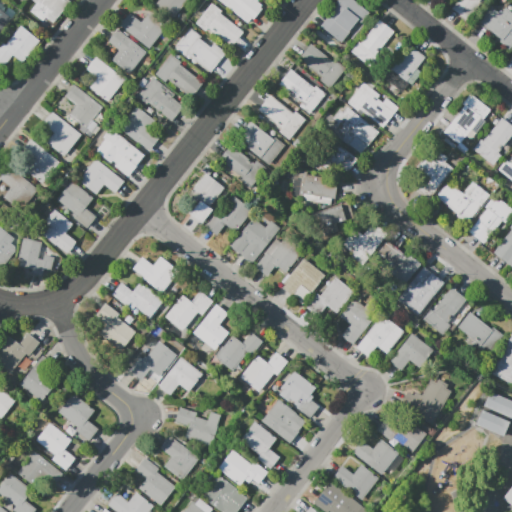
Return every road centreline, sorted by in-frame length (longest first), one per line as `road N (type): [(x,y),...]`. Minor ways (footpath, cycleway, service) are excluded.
road 1 (residential): [(0,300),(34,303),(71,290),(303,0)]
road 2 (residential): [(372,392),(139,210)]
road 3 (residential): [(511,304),(401,214),(386,175)]
road 4 (residential): [(0,126),(98,0)]
road 5 (residential): [(276,511),(372,392)]
road 6 (residential): [(511,93),(394,0)]
road 7 (residential): [(140,416),(83,362),(55,298)]
road 8 (residential): [(386,175),(391,156),(468,60)]
road 9 (residential): [(140,416),(65,511)]
